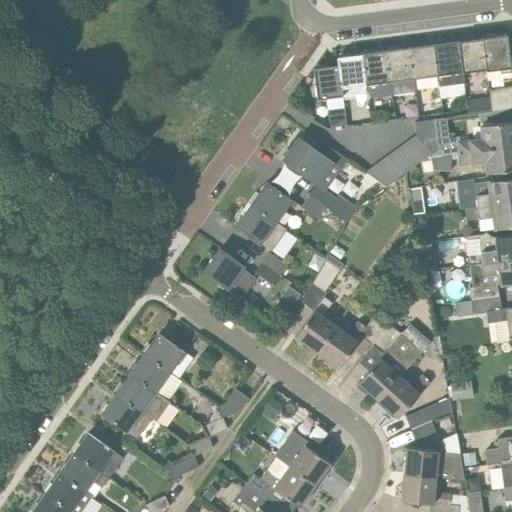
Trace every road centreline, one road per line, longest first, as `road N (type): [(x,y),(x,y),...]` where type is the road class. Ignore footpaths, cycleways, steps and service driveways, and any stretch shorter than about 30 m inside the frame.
road 1 (residential): [(349,511),(371,472),(355,423),(143,273)]
road 2 (residential): [(0,480),(143,273)]
road 3 (residential): [(154,248),(290,67)]
road 4 (residential): [(511,2),(327,25),(309,19),(298,0)]
road 5 (residential): [(154,248),(142,225),(15,138),(0,117)]
